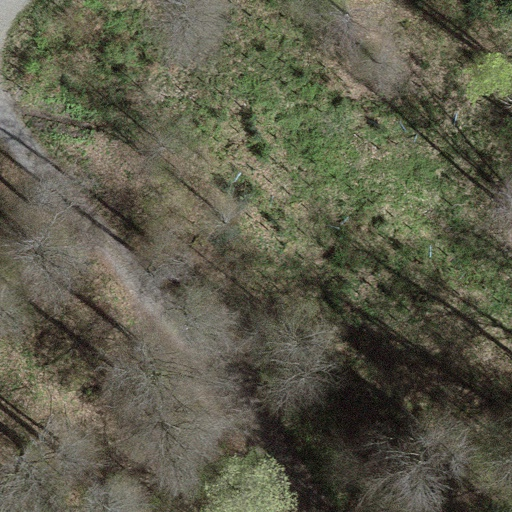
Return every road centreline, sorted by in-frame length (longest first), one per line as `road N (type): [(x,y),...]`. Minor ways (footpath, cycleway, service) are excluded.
road 1 (track): [(317,511),(257,420),(0,124)]
road 2 (track): [(298,511),(308,494),(511,408)]
